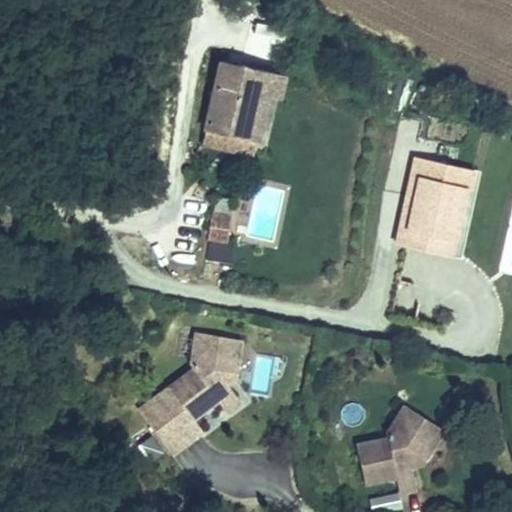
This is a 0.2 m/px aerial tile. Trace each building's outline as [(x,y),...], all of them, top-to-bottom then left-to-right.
[(203,144),(225,147),(228,131),(259,136),(269,87),(282,90),(286,68),(222,55),(203,144)] [(228,131),(225,147),(255,153),(259,136),(228,131)] [(459,177),(404,163),(396,196),(403,198),(395,231),(438,242),(451,194),(455,195),(459,177)] [(403,198),(396,196),(385,243),(435,256),(438,242),(395,231),(403,198)] [(230,263),(233,199),(207,198),(204,262),(230,263)] [(227,333),(193,327),(189,353),(192,357),(167,376),(190,408),(214,390),(223,403),(236,394),(223,374),(215,373),(216,367),(224,368),(232,370),(235,353),(223,351),(227,333)] [(238,335),(227,333),(223,351),(235,353),(238,335)] [(255,392),(273,392),(275,358),(256,357),(255,392)] [(414,417),(385,398),(371,420),(372,425),(342,432),(350,471),(379,464),(382,480),(398,477),(394,453),(387,449),(390,443),(397,448),(404,453),(413,438),(404,432),(414,417)] [(423,424),(414,417),(404,432),(413,438),(423,424)] [(397,448),(390,443),(387,449),(394,453),(397,448)] [(398,493),(369,497),(371,509),(400,506),(398,493)]
